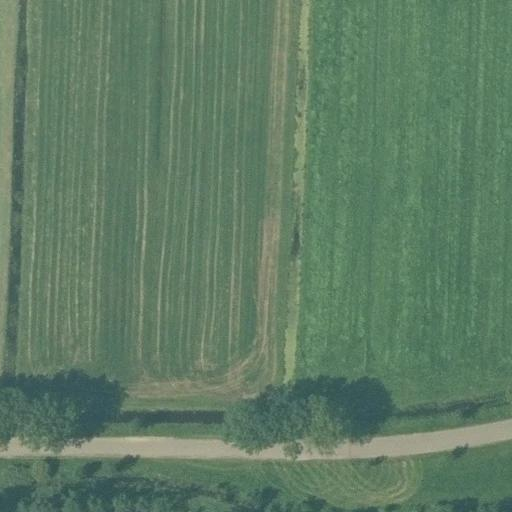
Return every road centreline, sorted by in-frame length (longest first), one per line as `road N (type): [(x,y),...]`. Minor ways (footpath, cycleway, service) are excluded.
road 1 (unclassified): [(0,449),(326,452),(511,429)]
road 2 (track): [(322,109),(309,452)]
